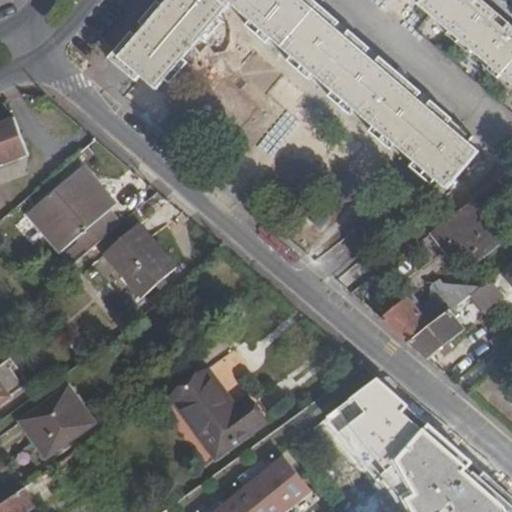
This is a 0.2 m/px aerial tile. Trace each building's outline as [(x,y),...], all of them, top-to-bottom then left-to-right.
[(485,145),(476,137),(470,143),(418,99),(424,93),(380,57),(376,63),(336,28),(341,23),(313,0),(158,0),(107,58),(132,81),(139,75),(154,87),(162,77),(181,55),(197,36),(216,14),(228,0),(232,0),(251,16),(272,34),(293,53),(313,70),(335,88),(357,106),(375,123),(398,142),(418,159),(439,177),(450,186),(485,145)] [(511,23),(508,27),(476,0),(422,0),(420,3),(429,11),(432,8),(452,25),(448,33),(469,51),(475,44),(495,62),(490,68),(511,86),(511,84),(511,23)] [(476,0),(508,27),(511,23),(511,21),(486,0),(476,0)] [(216,14),(197,36),(204,41),(223,20),(216,14)] [(272,34),(251,16),(246,23),(266,41),(272,34)] [(376,63),(380,57),(341,23),(336,28),(376,63)] [(313,70),(293,53),(288,60),(307,76),(313,70)] [(181,55),(162,77),(168,82),(188,61),(181,55)] [(357,106),(335,88),(330,95),(350,113),(357,106)] [(470,143),(476,137),(424,93),(418,99),(470,143)] [(0,122),(0,149),(22,142),(13,118),(0,122)] [(398,142),(375,123),(370,130),(391,149),(398,142)] [(279,185),(321,151),(304,129),(262,163),(279,185)] [(0,149),(0,166),(27,156),(22,142),(0,149)] [(433,185),(439,177),(418,159),(412,166),(433,185)] [(84,254),(121,222),(108,208),(111,205),(105,196),(91,179),(95,175),(84,163),(40,200),(56,218),(44,227),(62,249),(72,240),(84,254)] [(307,218),(319,229),(360,181),(347,171),(307,218)] [(105,196),(111,205),(116,202),(95,175),(91,179),(105,196)] [(30,209),(44,227),(56,218),(40,200),(30,209)] [(472,200),(432,230),(456,260),(464,254),(471,249),(495,230),(472,200)] [(107,251),(143,296),(179,265),(142,221),(107,251)] [(504,242),(495,230),(471,249),(480,260),(504,242)] [(62,249),(74,262),(84,254),(72,240),(62,249)] [(480,260),(471,249),(464,254),(474,265),(480,260)] [(494,277),(481,287),(492,300),(511,283),(511,280),(503,270),(494,277)] [(422,310),(433,325),(452,309),(440,295),(422,310)] [(411,296),(384,316),(412,340),(433,325),(422,310),(414,299),(411,296)] [(433,325),(412,340),(431,356),(444,346),(449,352),(456,347),(451,340),(466,328),(452,309),(433,325)] [(202,417),(227,451),(268,420),(250,395),(238,404),(212,370),(174,397),(194,423),(202,417)] [(20,419),(48,456),(95,424),(68,385),(20,419)] [(206,465),(227,451),(202,417),(194,423),(174,397),(162,405),(206,465)] [(381,481),(413,451),(379,414),(347,444),(381,481)] [(286,511),(319,485),(290,451),(260,475),(259,474),(251,480),(253,481),(229,500),(228,499),(225,501),(226,503),(214,511),(286,511)] [(0,511),(26,511),(38,505),(32,496),(50,484),(44,473),(0,504),(0,511)] [(395,499),(375,511),(443,511),(418,473),(390,491),(395,499)]
